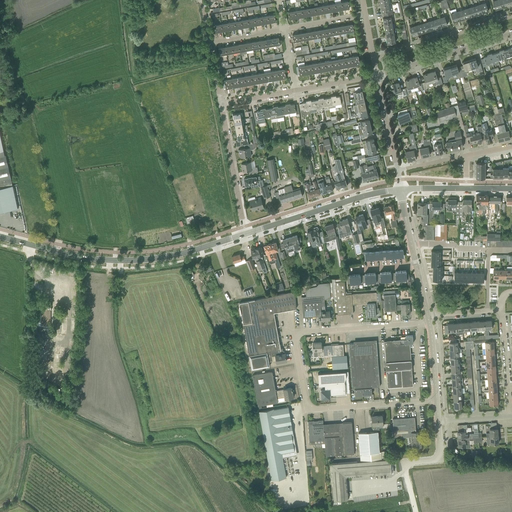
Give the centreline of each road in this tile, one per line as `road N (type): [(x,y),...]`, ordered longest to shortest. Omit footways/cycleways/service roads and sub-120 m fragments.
road 1 (unclassified): [(436,400),(316,408),(294,345),(299,333),(428,319)]
road 2 (tertiary): [(218,242),(155,258),(99,260),(0,237)]
road 3 (tertiary): [(245,233),(401,189)]
road 4 (residential): [(222,104),(377,76)]
road 5 (residential): [(211,42),(365,14)]
road 6 (residential): [(373,56),(511,13)]
road 7 (residential): [(377,76),(511,33)]
road 8 (residential): [(245,233),(222,104)]
